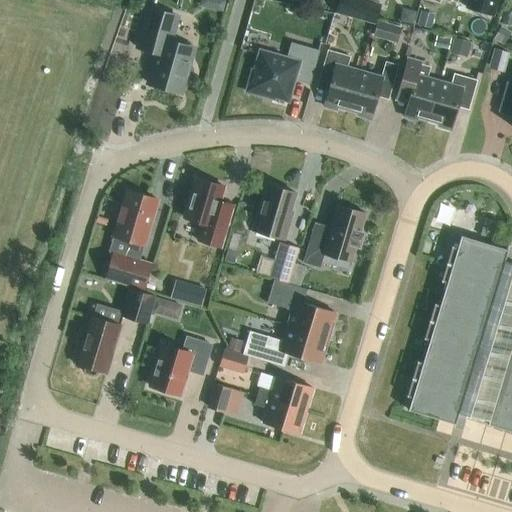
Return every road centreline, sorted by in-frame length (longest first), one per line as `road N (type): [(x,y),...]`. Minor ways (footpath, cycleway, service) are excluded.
road 1 (residential): [(423,189),(301,136),(252,131),(201,134),(101,166),(33,375),(36,399),(67,423),(286,484),(355,474)]
road 2 (residential): [(355,474),(346,438),(352,395),(423,189)]
road 3 (residential): [(475,511),(355,474)]
